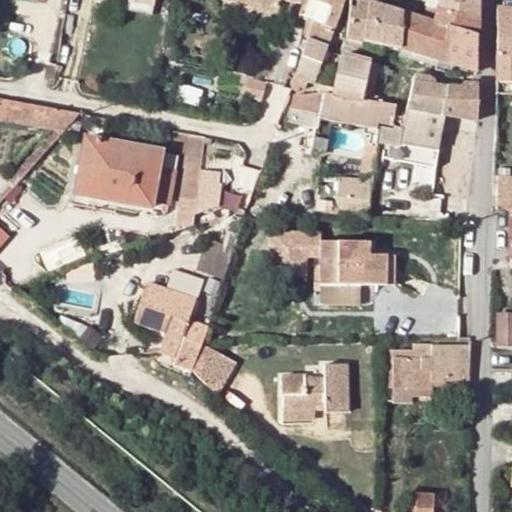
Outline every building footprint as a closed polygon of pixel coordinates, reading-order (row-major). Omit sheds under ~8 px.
[(242,0),(242,3),(279,9),(280,0),(296,0),(302,1),(301,0),(242,0)] [(343,0),(321,0),(307,41),(326,47),(343,0)] [(439,0),(437,10),(477,18),(477,0),(439,0)] [(363,41),(369,4),(358,1),(355,9),(349,8),(346,37),(363,41)] [(403,14),(404,5),(395,2),(393,11),(403,14)] [(277,19),(279,9),(242,3),(241,12),(277,19)] [(386,9),(369,4),(363,41),(382,45),(386,9)] [(417,9),(404,5),(403,14),(414,17),(417,9)] [(477,18),(437,10),(424,7),(421,19),(424,20),(451,28),(476,35),(477,18)] [(393,11),(386,9),(382,45),(399,49),(403,14),(393,11)] [(511,9),(498,9),(497,56),(511,56),(511,9)] [(414,17),(403,14),(399,49),(420,55),(424,20),(421,19),(414,17)] [(447,64),(451,28),(424,20),(420,55),(437,60),(447,64)] [(476,35),(451,28),(447,64),(476,71),(476,35)] [(326,47),(307,41),(302,55),(313,59),(320,61),(326,47)] [(436,67),(437,60),(420,55),(399,49),(397,55),(436,67)] [(332,93),(325,91),(319,115),(317,121),(375,126),(377,119),(390,124),(394,109),(367,102),(359,101),(365,81),(370,62),(342,54),(332,93)] [(302,55),(292,82),(304,86),(313,59),(302,55)] [(511,82),(511,56),(497,56),(497,83),(511,82)] [(444,116),(450,88),(438,85),(438,79),(419,75),(417,76),(414,75),(404,123),(445,131),(476,137),(476,121),(444,116)] [(359,101),(367,102),(373,83),(365,81),(359,101)] [(292,82),(288,97),(299,100),(304,86),(292,82)] [(497,94),(511,93),(511,82),(497,83),(497,94)] [(463,88),(450,88),(444,116),(476,121),(478,90),(477,85),(466,84),(463,88)] [(79,115),(80,112),(0,97),(0,106),(5,107),(3,120),(55,130),(64,132),(79,115)] [(317,121),(319,115),(311,113),(308,129),(314,130),(317,121)] [(403,132),(400,148),(440,155),(445,131),(404,123),(403,132)] [(403,132),(388,129),(384,143),(400,148),(403,132)] [(64,132),(55,130),(27,160),(33,165),(64,132)] [(162,152),(85,138),(74,193),(110,200),(111,192),(153,200),(162,152)] [(21,179),(33,165),(27,160),(14,174),(21,179)] [(185,188),(185,211),(220,211),(220,170),(195,170),(195,188),(185,188)] [(511,177),(498,178),(497,207),(511,207),(511,177)] [(363,182),(339,181),(338,199),(363,199),(363,182)] [(151,208),(153,200),(111,192),(110,200),(151,208)] [(296,226),(268,226),(268,251),(290,251),(290,239),(296,239),(296,226)] [(362,242),(321,242),(320,295),(359,296),(359,286),(394,286),(395,256),(367,256),(361,256),(362,242)] [(211,316),(219,281),(205,278),(197,313),(211,316)] [(203,344),(208,327),(187,321),(194,301),(148,285),(140,306),(171,316),(162,343),(158,352),(175,359),(173,364),(193,371),(203,344)] [(511,315),(498,315),(497,347),(509,348),(511,347),(511,315)] [(459,336),(434,337),(434,346),(470,346),(470,338),(459,338),(459,336)] [(234,363),(203,344),(193,371),(193,372),(216,394),(234,363)] [(470,346),(434,346),(414,346),(414,350),(394,350),(394,368),(394,389),(432,389),(432,380),(470,380),(470,346)] [(306,376),(283,376),(284,412),(313,411),(326,411),(326,414),(346,414),(345,365),(326,365),(325,379),(306,379),(306,376)] [(432,389),(394,389),(394,398),(432,397),(432,389)] [(313,411),(284,412),(284,420),(313,420),(313,411)] [(415,506),(408,506),(408,511),(433,511),(434,495),(415,495),(415,506)]
